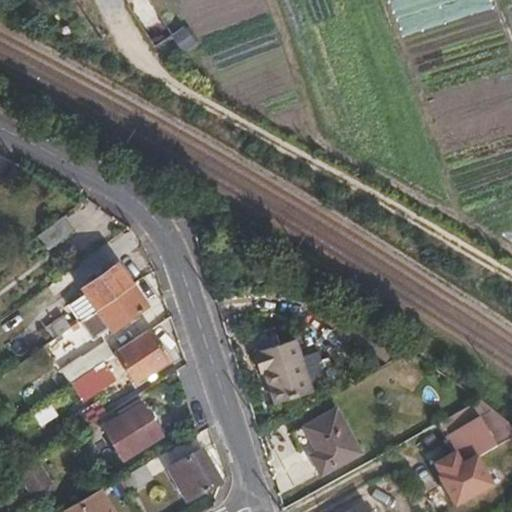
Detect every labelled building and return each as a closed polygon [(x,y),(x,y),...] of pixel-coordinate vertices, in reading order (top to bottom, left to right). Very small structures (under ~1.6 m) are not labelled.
[(17,167),(3,181),(9,187),(25,174),(17,167)] [(63,217),(39,236),(50,251),(74,231),(63,217)] [(97,310),(134,283),(119,262),(82,288),(85,293),(69,304),(81,321),(90,315),(97,310)] [(67,279),(63,275),(43,290),(47,294),(67,279)] [(69,283),(67,279),(47,294),(49,298),(69,283)] [(149,305),(134,283),(97,310),(112,331),(149,305)] [(330,298),(311,312),(335,328),(348,310),(330,298)] [(350,312),(340,327),(386,361),(396,347),(350,312)] [(50,324),(59,336),(72,328),(69,323),(64,315),(50,324)] [(69,323),(72,328),(78,323),(75,319),(69,323)] [(45,327),(55,340),(50,324),(45,327)] [(172,360),(152,329),(117,353),(137,384),(172,360)] [(311,382),(302,355),(296,338),(254,351),(260,373),(264,372),(275,403),(314,391),(311,382)] [(71,384),(105,361),(110,357),(104,348),(85,361),(81,356),(61,370),(70,383),(71,384)] [(317,351),(302,355),(311,382),(326,377),(317,351)] [(361,365),(367,376),(381,367),(376,357),(361,365)] [(105,361),(71,384),(83,402),(117,381),(105,361)] [(75,415),(84,429),(108,414),(100,400),(75,415)] [(142,402),(104,427),(125,460),(163,436),(142,402)] [(472,405),(438,424),(463,467),(497,448),(472,405)] [(337,407),(304,426),(318,451),(310,454),(321,475),(361,452),(337,407)] [(201,449),(170,467),(189,499),(220,482),(201,449)] [(511,456),(474,478),(491,509),(511,497),(511,456)] [(37,459),(17,472),(33,497),(53,484),(37,459)] [(119,480),(127,492),(152,478),(144,465),(119,480)] [(75,478),(58,488),(67,505),(84,495),(75,478)] [(115,511),(102,489),(65,510),(65,511),(115,511)] [(370,511),(366,503),(350,511),(370,511)]
